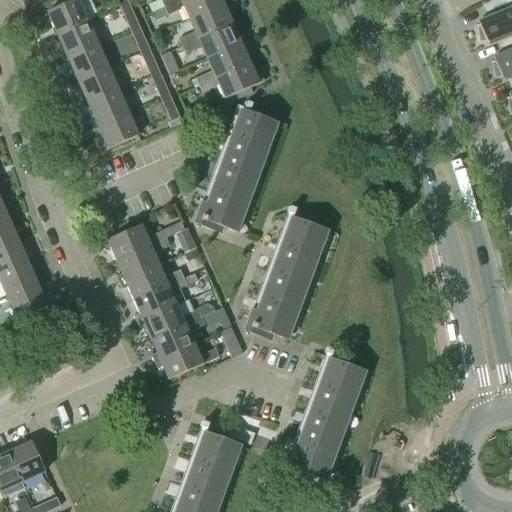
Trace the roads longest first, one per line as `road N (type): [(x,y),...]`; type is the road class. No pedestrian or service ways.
road 1 (secondary): [(351,0),(420,155),(449,245),(485,413)]
road 2 (secondary): [(500,323),(483,253),(386,0)]
road 3 (residential): [(511,190),(432,0)]
road 4 (residential): [(288,400),(231,375),(155,408),(126,358)]
road 5 (residential): [(51,218),(0,47)]
road 6 (residential): [(51,218),(200,151)]
road 7 (residential): [(126,358),(51,218)]
road 8 (residential): [(0,416),(126,358)]
